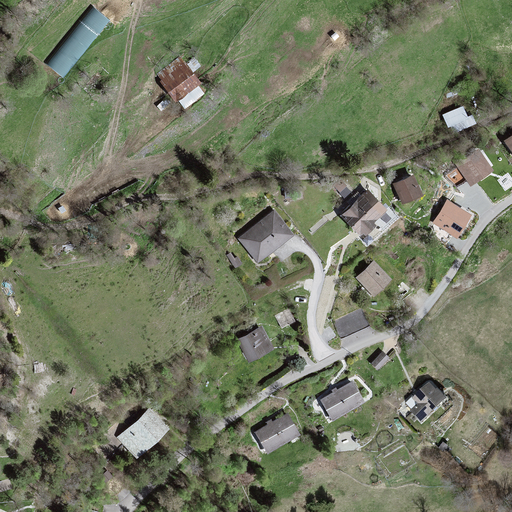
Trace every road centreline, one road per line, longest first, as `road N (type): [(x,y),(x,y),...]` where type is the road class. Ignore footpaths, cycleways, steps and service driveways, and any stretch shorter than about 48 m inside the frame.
road 1 (track): [(511,116),(406,160),(229,179),(55,230),(0,231)]
road 2 (residential): [(511,196),(474,229),(412,316),(210,424),(124,511)]
